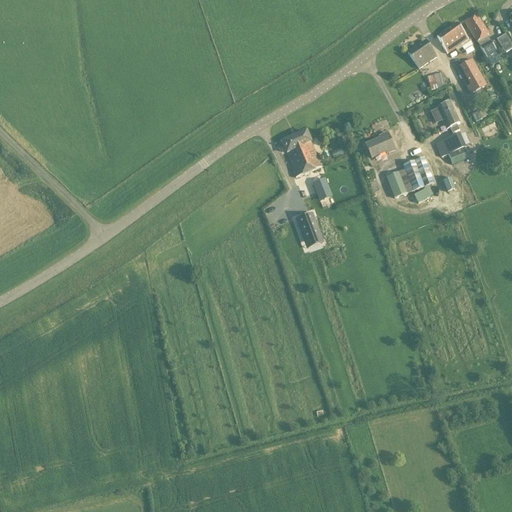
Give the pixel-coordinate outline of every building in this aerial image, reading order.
[(476,16),(463,23),(476,43),(480,48),(479,48),(484,56),(487,60),(497,54),(494,50),(495,50),(487,36),(488,36),(476,16)] [(456,52),(461,49),(464,52),(472,47),(467,40),(456,24),(436,37),(446,55),(454,49),(456,52)] [(435,58),(425,42),(407,54),(418,70),(435,58)] [(462,63),(474,56),(470,49),(458,57),(462,63)] [(471,94),(486,86),(472,60),(457,68),(471,94)] [(430,91),(431,91),(431,92),(446,87),(442,74),(427,78),(430,91)] [(456,125),(459,124),(449,103),(438,108),(439,109),(430,113),(436,124),(442,122),(446,130),(449,129),(452,135),(459,131),(456,125)] [(306,133),(281,142),(295,179),(320,169),(306,133)] [(394,151),(387,134),(378,138),(379,139),(365,146),(371,159),(385,153),(386,155),(394,151)] [(459,134),(435,145),(441,159),(447,156),(451,166),(468,159),(464,149),(465,148),(459,134)] [(433,183),(424,159),(414,162),(402,166),(404,171),(399,173),(385,178),(394,200),(407,195),(407,194),(413,192),(413,191),(423,188),(433,183)] [(318,201),(331,196),(324,180),(322,174),(311,178),(313,184),(312,185),(318,201)] [(455,190),(451,178),(442,181),(447,193),(455,190)] [(433,196),(428,188),(413,197),(418,205),(433,196)] [(297,219),(305,243),(320,238),(311,214),(297,219)]
